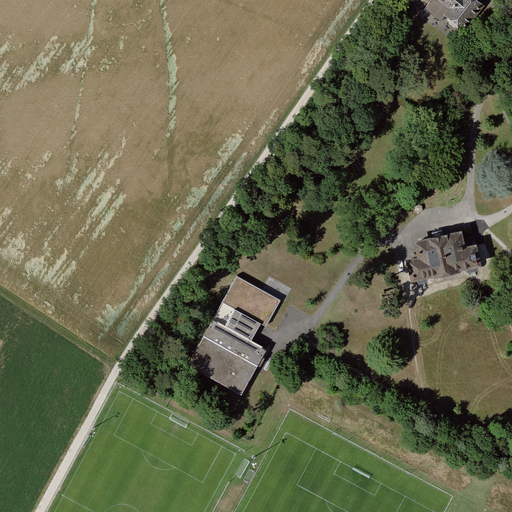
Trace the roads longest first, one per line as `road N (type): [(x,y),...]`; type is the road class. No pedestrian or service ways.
road 1 (track): [(373,0),(118,366),(40,511)]
road 2 (unknown): [(511,19),(490,74),(464,201),(408,228)]
